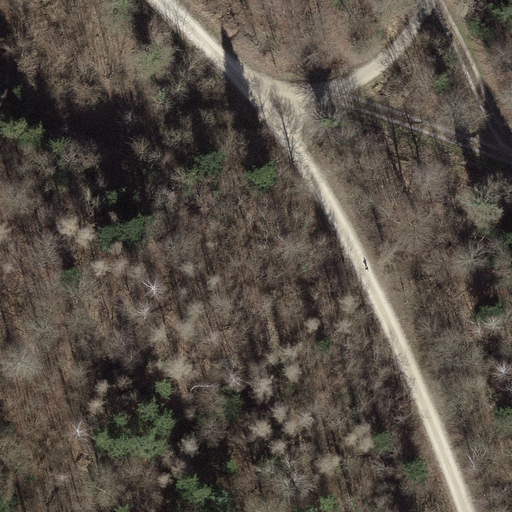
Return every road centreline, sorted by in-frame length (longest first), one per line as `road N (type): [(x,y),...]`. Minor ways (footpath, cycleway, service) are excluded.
road 1 (track): [(263,97),(347,238),(466,511)]
road 2 (track): [(263,97),(329,94),(375,69),(418,25),(430,0)]
road 3 (track): [(329,94),(511,156)]
road 4 (track): [(434,0),(511,155)]
road 5 (track): [(162,0),(263,97)]
